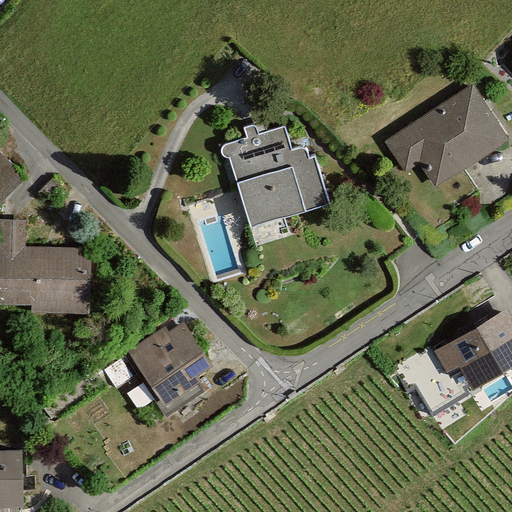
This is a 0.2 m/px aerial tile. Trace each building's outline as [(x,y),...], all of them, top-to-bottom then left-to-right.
[(472,86),(384,142),(409,180),(428,168),(440,187),(509,143),(472,86)] [(219,135),(249,238),(335,212),(305,110),(219,135)] [(0,198),(23,176),(0,151),(0,198)] [(0,319),(90,318),(89,248),(25,250),(25,218),(0,218),(0,319)] [(511,312),(507,304),(434,351),(465,400),(511,369),(511,312)] [(128,356),(168,417),(225,380),(185,319),(128,356)] [(0,511),(18,511),(20,449),(0,448),(0,511)]
